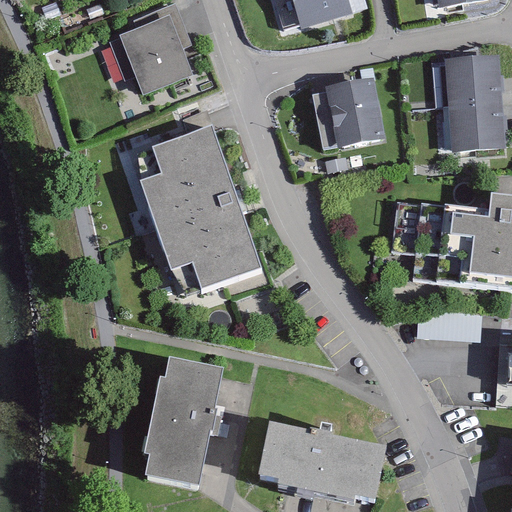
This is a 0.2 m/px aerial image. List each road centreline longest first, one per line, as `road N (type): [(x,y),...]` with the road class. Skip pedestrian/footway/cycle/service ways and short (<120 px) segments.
road 1 (residential): [(462,511),(416,411),(283,190),(217,0)]
road 2 (track): [(2,0),(73,184),(107,329),(114,511)]
